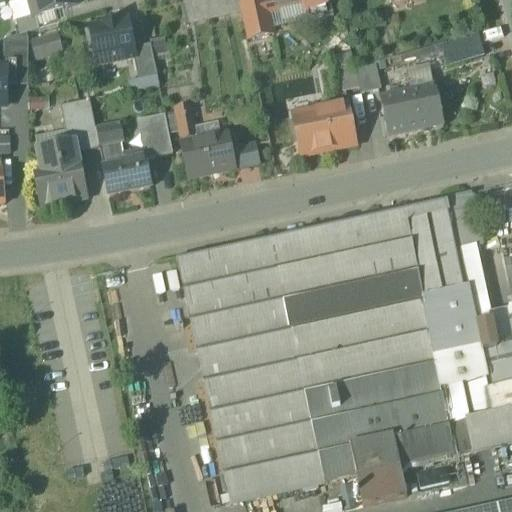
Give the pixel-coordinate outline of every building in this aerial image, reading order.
[(28,0),(33,18),(34,20),(35,20),(77,8),(75,0),(28,0)] [(195,0),(183,3),(190,31),(245,18),(241,0),(195,0)] [(278,0),(281,13),(328,1),(327,0),(278,0)] [(244,8),(251,44),(279,38),(271,2),(244,8)] [(20,38),(39,33),(35,20),(34,20),(33,18),(16,24),(20,38)] [(96,70),(137,62),(141,84),(159,81),(153,51),(136,54),(131,29),(90,36),(96,70)] [(56,39),(33,46),(37,61),(61,55),(56,39)] [(342,71),(348,97),(364,93),(358,67),(342,71)] [(384,101),(393,143),(448,131),(439,89),(384,101)] [(108,103),(110,113),(120,112),(118,102),(108,103)] [(105,154),(95,105),(65,111),(73,150),(79,149),(81,159),(105,154)] [(297,119),(305,161),(360,150),(352,108),(297,119)] [(99,124),(101,133),(124,129),(122,120),(99,124)] [(142,125),(148,156),(150,164),(177,159),(169,120),(142,125)] [(101,133),(104,151),(126,147),(128,147),(125,129),(124,129),(101,133)] [(186,149),(194,185),(239,175),(231,139),(186,149)] [(104,151),(108,170),(129,166),(126,147),(104,151)] [(44,194),(48,213),(90,204),(81,159),(79,149),(73,150),(60,153),(62,160),(44,163),(50,193),(44,194)] [(108,170),(114,201),(155,193),(150,164),(148,156),(136,159),(137,165),(129,166),(108,170)] [(0,175),(0,209),(9,208),(7,175),(0,175)] [(476,198),(181,263),(235,510),(361,482),(367,511),(412,501),(405,472),(511,448),(511,313),(478,321),(463,256),(487,250),(476,198)]
